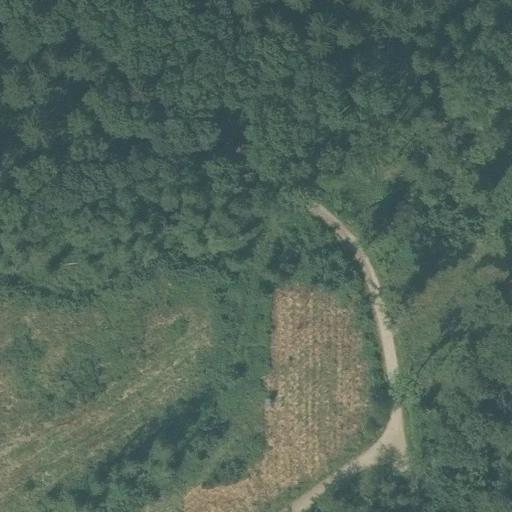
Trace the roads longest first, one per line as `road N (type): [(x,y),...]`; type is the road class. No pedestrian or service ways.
road 1 (track): [(48,0),(123,50),(326,221),(366,270),(383,326),(394,431)]
road 2 (track): [(394,431),(373,457),(295,511)]
